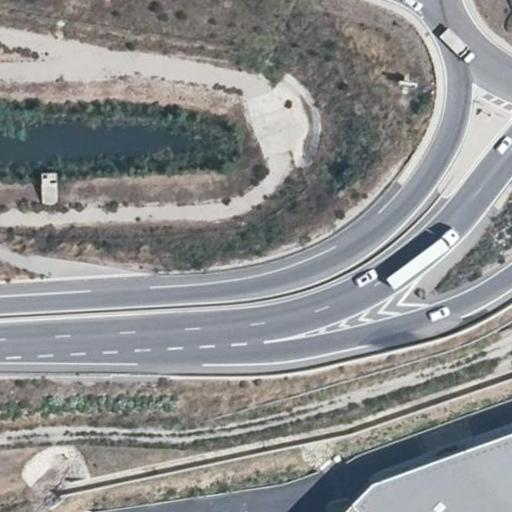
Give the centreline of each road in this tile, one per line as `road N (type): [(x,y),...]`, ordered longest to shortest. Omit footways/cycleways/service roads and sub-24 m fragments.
road 1 (motorway): [(456,35),(457,97),(441,149),(398,210),(359,243),(254,283),(0,303)]
road 2 (motorway): [(9,340),(224,326),(348,299),(439,236),(511,148)]
road 3 (motorway): [(9,340),(221,347),(328,340),(452,309),(511,276)]
